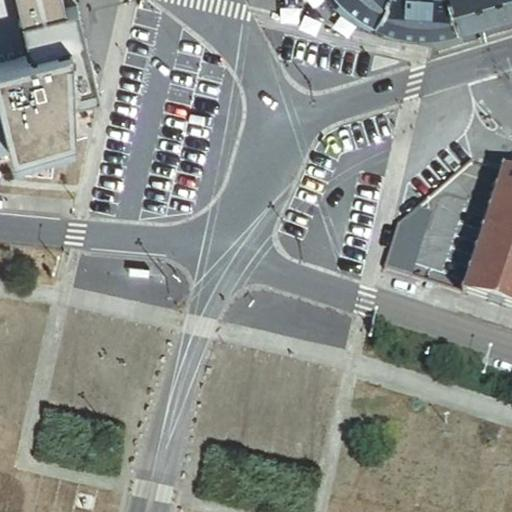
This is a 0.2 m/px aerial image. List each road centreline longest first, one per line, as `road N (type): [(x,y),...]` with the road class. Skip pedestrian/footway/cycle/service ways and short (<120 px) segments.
road 1 (residential): [(227,260),(511,349)]
road 2 (unclassified): [(148,511),(227,260)]
road 3 (residential): [(227,260),(167,244),(0,229)]
road 4 (residential): [(465,69),(283,126)]
road 5 (residential): [(283,126),(227,260)]
road 6 (residential): [(211,0),(283,126)]
